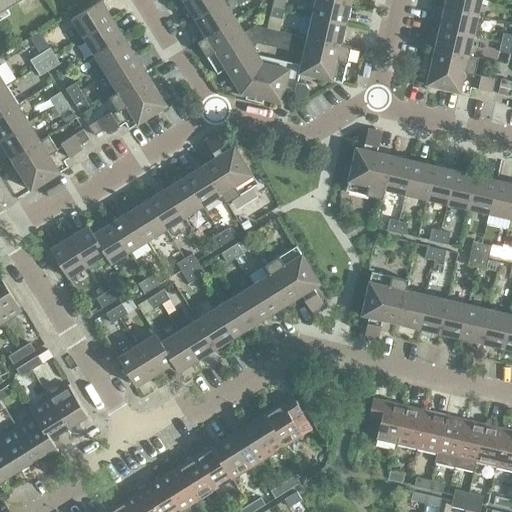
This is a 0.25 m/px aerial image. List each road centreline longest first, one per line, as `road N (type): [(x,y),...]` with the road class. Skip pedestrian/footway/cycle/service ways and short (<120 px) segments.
road 1 (residential): [(511,397),(322,343),(253,365),(125,437)]
road 2 (residential): [(6,234),(117,182),(212,118)]
road 3 (residential): [(125,437),(6,234)]
road 4 (residential): [(212,118),(231,110),(310,130),(370,94)]
road 5 (residential): [(511,141),(381,109),(370,94)]
road 6 (residential): [(212,118),(135,0)]
road 7 (residential): [(125,437),(23,511)]
